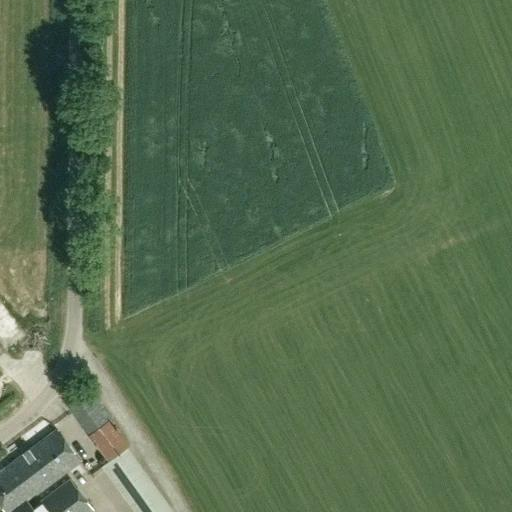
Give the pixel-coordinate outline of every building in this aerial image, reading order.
[(129,446),(109,420),(112,418),(89,389),(67,406),(110,461),(129,446)] [(0,471),(0,504),(5,511),(13,511),(27,501),(81,461),(57,429),(0,471)] [(112,464),(146,508),(141,511),(167,511),(153,494),(159,491),(129,453),(112,464)] [(88,467),(92,480),(109,476),(106,462),(88,467)] [(32,508),(27,501),(13,511),(89,511),(94,509),(71,479),(32,508)]
